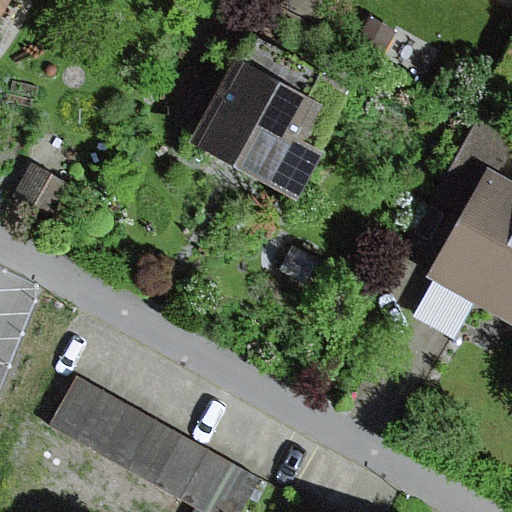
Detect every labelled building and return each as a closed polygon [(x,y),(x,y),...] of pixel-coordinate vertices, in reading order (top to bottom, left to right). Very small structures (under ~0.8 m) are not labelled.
[(0,0),(0,24),(13,0),(0,0)] [(271,0),(314,24),(328,0),(271,0)] [(400,29),(374,14),(360,39),(386,53),(400,29)] [(325,94),(246,49),(199,132),(305,193),(332,146),(305,130),(325,94)] [(436,191),(470,210),(494,165),(511,133),(478,115),(436,191)] [(34,162),(17,193),(56,214),(73,184),(34,162)] [(511,175),(494,165),(470,210),(435,271),(511,313),(511,175)] [(220,511),(246,511),(266,476),(97,385),(72,431),(220,511)]
